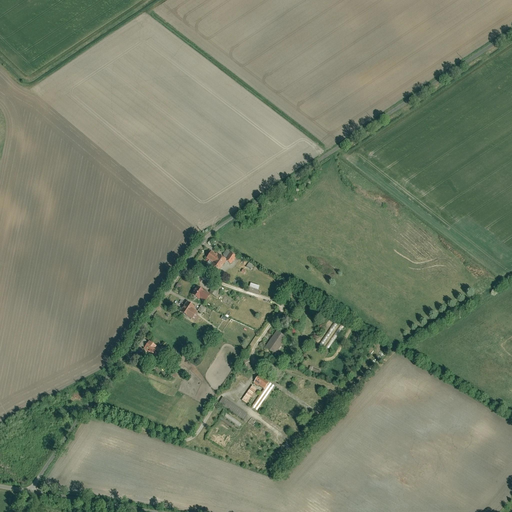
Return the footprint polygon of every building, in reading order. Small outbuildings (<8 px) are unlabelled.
[(227,260),(226,262),(231,264),(236,256),(227,251),(223,258),(227,260)] [(208,258),(214,263),(210,269),(218,274),(226,262),(227,260),(223,258),(218,254),(216,255),(212,252),(208,258)] [(216,284),(211,294),(219,297),(224,287),(216,284)] [(197,287),(192,295),(200,300),(201,298),(207,302),(212,296),(197,287)] [(181,312),(194,320),(198,313),(193,310),(195,308),(187,303),(181,312)] [(273,352),(277,354),(287,339),(277,333),(267,348),(273,352)] [(149,342),(145,349),(155,356),(160,349),(149,342)] [(180,358),(171,352),(168,357),(177,362),(180,358)] [(260,377),(255,383),(265,390),(270,383),(260,377)] [(275,387),(270,383),(265,390),(253,406),(258,410),(275,387)] [(257,389),(252,386),(242,401),(248,405),(257,389)] [(224,398),(221,403),(245,420),(249,415),(224,398)]
